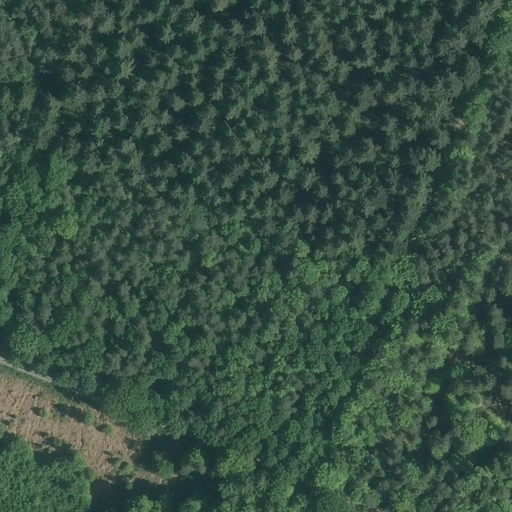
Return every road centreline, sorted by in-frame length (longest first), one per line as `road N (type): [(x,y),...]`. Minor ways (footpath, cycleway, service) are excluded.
road 1 (track): [(315,484),(509,0)]
road 2 (track): [(315,484),(0,360)]
